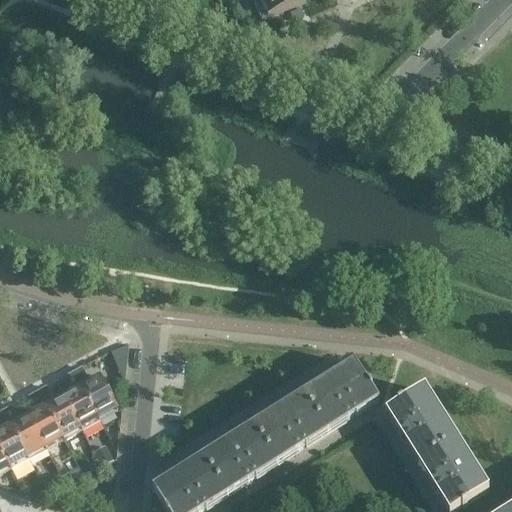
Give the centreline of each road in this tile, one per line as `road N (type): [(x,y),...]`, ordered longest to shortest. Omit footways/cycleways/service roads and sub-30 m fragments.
road 1 (residential): [(0,278),(153,317),(137,477)]
road 2 (residential): [(401,119),(412,90),(502,0)]
road 3 (unclassified): [(511,170),(401,119)]
